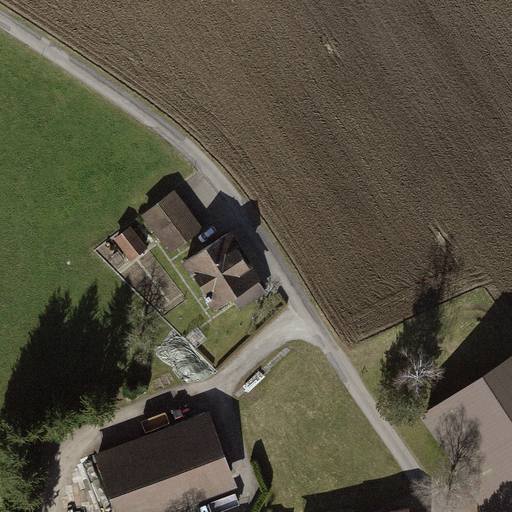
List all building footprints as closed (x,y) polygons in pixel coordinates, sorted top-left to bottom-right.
[(179,193),(147,216),(177,258),(209,235),(179,193)] [(139,232),(119,246),(134,267),(154,253),(139,232)] [(235,240),(191,267),(222,317),(266,289),(235,240)] [(511,343),(511,341),(412,410),(483,511),(484,511),(511,492),(511,343)] [(203,409),(89,450),(110,511),(157,511),(157,509),(230,483),(203,409)] [(349,511),(402,511),(401,503),(349,511)]
